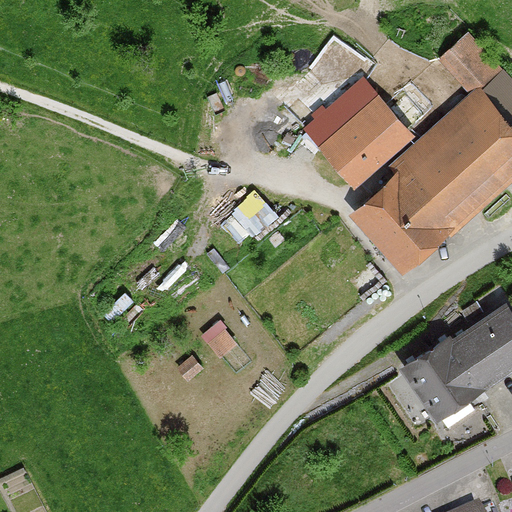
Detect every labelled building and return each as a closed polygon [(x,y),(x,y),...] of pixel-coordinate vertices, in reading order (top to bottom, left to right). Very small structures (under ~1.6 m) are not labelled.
[(509,57),(479,26),(452,51),(482,83),(509,57)] [(511,66),(495,82),(511,100),(511,66)] [(419,264),(511,180),(511,100),(495,82),(362,201),(419,264)] [(388,83),(324,139),(362,183),(426,127),(388,83)] [(256,191),(230,211),(250,235),(275,216),(256,191)] [(459,421),(511,388),(511,311),(425,366),(459,421)] [(237,340),(219,318),(202,333),(219,354),(237,340)] [(203,367),(192,353),(176,366),(187,380),(203,367)]
